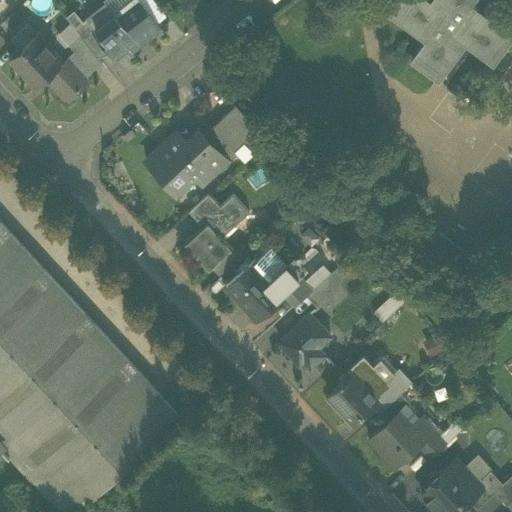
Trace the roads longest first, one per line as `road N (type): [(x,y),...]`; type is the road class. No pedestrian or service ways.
road 1 (residential): [(52,164),(376,511)]
road 2 (unclassified): [(265,0),(52,164)]
